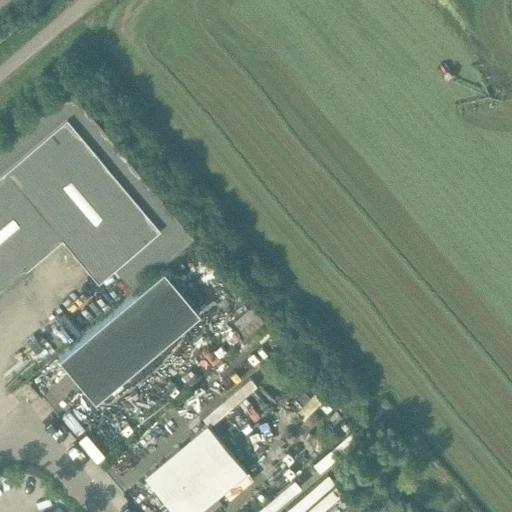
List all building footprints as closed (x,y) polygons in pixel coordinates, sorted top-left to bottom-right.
[(0,144),(0,162),(61,235),(97,278),(112,265),(131,288),(193,236),(68,87),(0,144)] [(0,285),(61,235),(0,162),(0,285)] [(199,312),(163,269),(58,356),(94,399),(199,312)] [(245,335),(261,320),(248,306),(232,321),(245,335)] [(212,425),(250,383),(241,376),(204,418),(212,425)] [(195,511),(245,470),(206,423),(144,476),(174,511),(195,511)] [(290,511),(331,474),(322,464),(297,486),(289,476),(253,508),(256,511),(263,511),(279,499),(290,511)]
